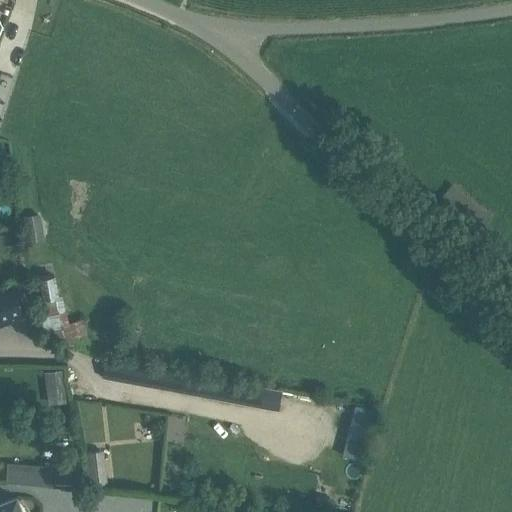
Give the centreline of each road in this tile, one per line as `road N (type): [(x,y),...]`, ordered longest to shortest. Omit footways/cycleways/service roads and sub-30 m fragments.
road 1 (unclassified): [(511,289),(374,183),(216,34)]
road 2 (unclassified): [(216,34),(438,24),(511,12)]
